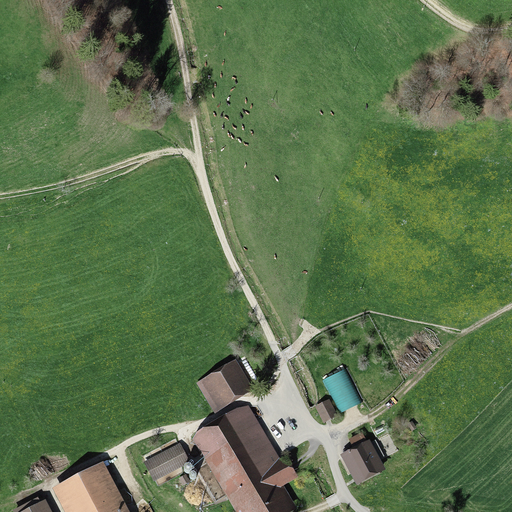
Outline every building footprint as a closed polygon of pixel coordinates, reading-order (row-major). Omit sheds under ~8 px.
[(233,367),(200,386),(215,411),(247,391),(233,367)] [(329,402),(318,408),(325,422),(336,416),(329,402)] [(248,407),(195,439),(229,495),(235,491),(247,511),(282,511),(287,509),(274,487),(295,474),(287,463),(267,475),(260,464),(276,454),(248,407)] [(381,470),(362,435),(351,441),(356,451),(346,457),(359,481),(381,470)] [(180,446),(147,463),(156,480),(189,463),(180,446)] [(72,511),(122,511),(101,470),(61,491),(72,511)]
